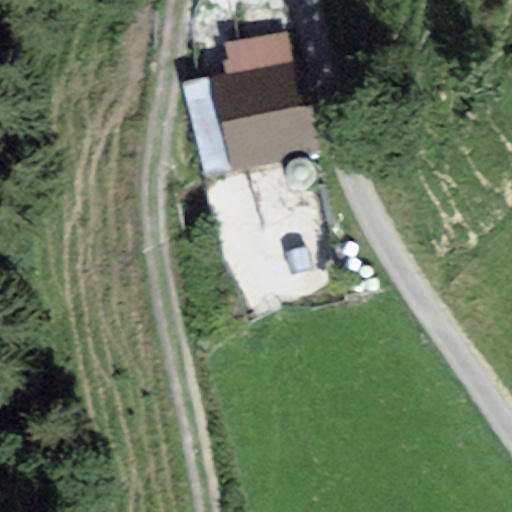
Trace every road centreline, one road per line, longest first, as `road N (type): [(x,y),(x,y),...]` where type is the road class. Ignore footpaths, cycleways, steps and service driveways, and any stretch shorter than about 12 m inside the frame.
road 1 (track): [(183,0),(154,186),(157,242),(210,511)]
road 2 (track): [(315,0),(381,235),(511,435)]
